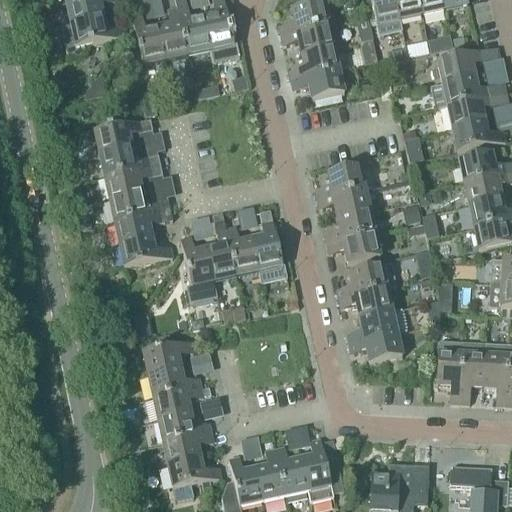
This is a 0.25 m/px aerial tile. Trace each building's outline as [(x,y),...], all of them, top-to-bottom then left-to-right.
[(70,30),(102,23),(100,10),(116,7),(114,0),(100,0),(65,8),(70,30)] [(146,0),(147,17),(163,17),(162,0),(146,0)] [(210,57),(203,25),(190,28),(183,0),(182,0),(174,2),(176,14),(177,14),(187,62),(209,57),(210,57)] [(210,57),(209,57),(212,69),(239,63),(236,49),(233,50),(230,35),(233,35),(230,22),(227,22),(221,0),(210,0),(215,22),(203,25),(210,57)] [(402,36),(399,26),(392,0),(368,0),(378,42),(402,36)] [(421,21),(416,0),(392,0),(399,26),(421,21)] [(416,0),(421,21),(444,16),(440,0),(416,0)] [(440,0),(444,16),(467,11),(464,0),(440,0)] [(280,41),(329,31),(324,8),(292,15),(294,28),(278,32),(280,41)] [(165,67),(187,62),(177,14),(176,14),(167,16),(170,32),(158,35),(165,67)] [(165,67),(158,35),(145,38),(142,22),(131,24),(142,72),(165,67)] [(84,53),(84,52),(124,43),(121,32),(105,36),(102,23),(70,30),(59,33),(63,51),(66,50),(65,51),(65,53),(65,55),(65,56),(66,58),(67,59),(68,61),(69,62),(71,63),(72,63),(73,63),(75,63),(77,63),(78,63),(79,63),(81,62),(82,61),(83,60),(83,59),(84,58),(84,56),(84,54),(84,53)] [(301,61),(334,54),(329,31),(280,41),(283,52),(299,48),(301,61)] [(366,68),(378,65),(372,41),(361,44),(366,68)] [(464,51),(462,42),(451,44),(453,54),(464,51)] [(425,47),(406,51),(408,62),(427,58),(425,47)] [(290,87),(339,76),(334,54),(301,61),(304,73),(288,77),(290,87)] [(406,64),(404,54),(386,58),(389,68),(406,64)] [(441,90),(473,83),(471,71),(487,67),(484,57),(436,67),(441,90)] [(312,107),(344,99),(339,76),(290,87),(292,97),(309,93),(312,107)] [(96,81),(85,99),(84,101),(85,105),(105,101),(100,80),(96,81)] [(446,113),(503,101),(501,91),(476,96),(473,83),(441,90),(430,93),(435,115),(446,112),(446,113)] [(382,104),(392,101),(389,91),(380,94),(382,104)] [(451,135),(483,128),(480,116),(505,110),(503,101),(446,113),(451,135)] [(154,113),(143,115),(144,123),(156,120),(154,113)] [(129,142),(153,137),(150,126),(94,138),(99,161),(131,154),(129,142)] [(483,128),(451,135),(456,159),(504,148),(502,138),(486,141),(483,128)] [(419,164),(416,142),(405,144),(408,165),(419,164)] [(158,162),(134,167),(131,154),(99,161),(104,183),(160,171),(158,162)] [(511,168),(493,173),(490,160),(458,167),(463,190),(511,179),(511,168)] [(138,187),(162,182),(160,171),(104,183),(109,206),(141,199),(138,187)] [(316,205),(364,195),(359,172),(327,179),(330,193),(314,196),(316,205)] [(497,193),(511,189),(511,179),(463,190),(468,212),(500,205),(497,193)] [(78,189),(74,190),(69,190),(75,213),(86,211),(84,203),(81,204),(78,189)] [(337,224),(369,217),(364,195),(316,205),(318,216),(334,212),(337,224)] [(168,207),(144,212),(141,199),(109,206),(114,229),(170,217),(168,207)] [(511,226),(511,215),(503,218),(500,205),(468,212),(473,235),(511,226)] [(254,210),(237,214),(241,233),(258,230),(254,210)] [(415,211),(401,214),(405,229),(419,226),(415,211)] [(148,232),(172,227),(170,217),(114,229),(119,251),(151,244),(148,232)] [(284,272),(282,272),(269,217),(259,220),(264,244),(252,246),(259,278),(258,279),(261,291),(287,285),(284,272)] [(326,250),(374,240),(369,217),(337,224),(340,237),(324,241),(326,250)] [(195,242),(214,238),(210,219),(191,223),(195,242)] [(87,221),(77,224),(80,234),(90,232),(87,221)] [(510,251),(507,238),(511,236),(511,226),(473,235),(478,258),(510,251)] [(236,283),(225,235),(224,228),(214,230),(219,254),(208,256),(215,288),(236,283)] [(424,239),(422,229),(405,233),(407,243),(424,239)] [(252,246),(239,249),(235,233),(225,235),(236,283),(258,279),(259,278),(252,246)] [(347,271),(379,264),(374,240),(326,250),(328,261),(344,257),(347,271)] [(208,256),(194,259),(190,243),(181,245),(192,293),(215,288),(208,256)] [(170,254),(154,257),(151,244),(119,251),(124,275),(172,264),(170,254)] [(423,285),(436,282),(430,256),(417,259),(423,285)] [(399,261),(401,280),(418,279),(417,260),(399,261)] [(511,267),(509,268),(490,267),(489,290),(511,291),(511,267)] [(390,270),(381,271),(349,278),(352,292),(336,295),(338,305),(386,295),(395,293),(390,270)] [(511,291),(489,290),(487,314),(511,315),(511,291)] [(359,324),(391,317),(386,295),(338,305),(340,315),(356,312),(359,324)] [(396,340),(407,337),(402,316),(391,319),(391,317),(359,324),(362,337),(345,340),(348,350),(396,340)] [(396,340),(348,350),(350,360),(366,357),(369,370),(401,363),(396,340)] [(458,410),(460,361),(461,348),(437,347),(437,359),(435,392),(449,393),(448,409),(458,410)] [(177,362),(193,359),(191,348),(142,359),(147,382),(180,375),(177,362)] [(505,412),(508,351),(484,350),(484,362),(482,395),(495,395),(494,412),(505,412)] [(210,357),(191,360),(195,379),(214,375),(210,357)] [(482,395),(484,362),(460,361),(458,410),(468,410),(469,394),(482,395)] [(199,384),(182,388),(180,375),(147,382),(152,404),(201,393),(199,384)] [(187,407),(203,404),(201,393),(152,404),(157,427),(189,420),(187,407)] [(202,405),(203,422),(222,420),(220,403),(202,405)] [(208,429),(192,433),(189,420),(157,427),(162,449),(211,439),(208,429)] [(197,452),(213,449),(211,439),(162,449),(167,472),(199,465),(197,452)] [(244,463),(263,458),(258,439),(240,444),(244,463)] [(337,467),(325,469),(320,446),(309,448),(313,464),(301,467),(308,499),(307,499),(310,511),(333,505),(332,501),(344,498),(337,467)] [(301,467),(287,470),(284,453),(274,455),(285,504),(307,499),(308,499),(301,467)] [(263,509),(285,504),(274,455),(264,458),(268,474),(256,477),(263,509)] [(256,477),(243,479),(239,463),(228,466),(238,511),(247,511),(263,509),(256,477)] [(221,485),(218,474),(202,478),(199,465),(167,472),(172,495),(175,507),(192,503),(190,492),(221,485)] [(425,511),(428,473),(398,471),(397,479),(370,477),(367,511),(425,511)] [(490,487),(491,476),(449,474),(448,492),(471,493),(470,511),(506,511),(507,488),(490,487)]
